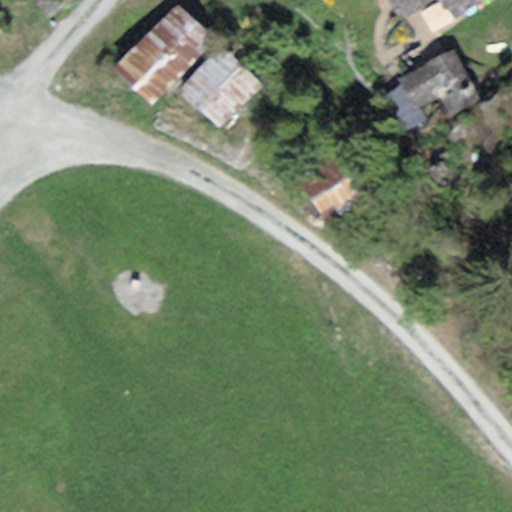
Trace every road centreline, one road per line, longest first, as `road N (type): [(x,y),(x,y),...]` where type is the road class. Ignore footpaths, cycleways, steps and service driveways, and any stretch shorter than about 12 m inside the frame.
road 1 (track): [(511,425),(418,322),(308,227),(171,149),(28,114)]
road 2 (track): [(12,110),(44,53),(99,0)]
